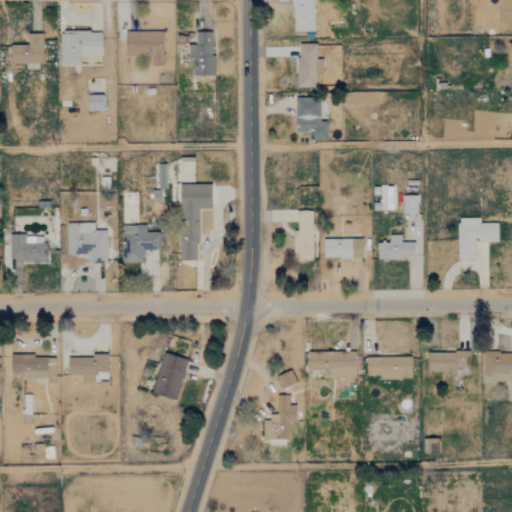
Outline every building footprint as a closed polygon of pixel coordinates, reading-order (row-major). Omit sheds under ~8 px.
[(292,0),(293,32),(314,31),(313,0),(292,0)] [(100,31),(59,32),(60,64),(79,64),(79,56),(101,56),(100,31)] [(214,76),(215,56),(212,56),(212,32),(196,31),(195,44),(190,44),(189,76),(214,76)] [(163,32),(125,32),(125,55),(150,55),(150,66),(163,66),(163,32)] [(42,63),(42,33),(27,34),(27,44),(10,45),(10,64),(42,63)] [(297,87),(316,88),(316,73),(323,73),(323,59),(316,59),(316,44),(297,44),(297,87)] [(103,111),(103,94),(87,94),(87,111),(103,111)] [(308,140),(327,140),(327,122),(319,121),(320,99),(295,98),(294,131),(308,132),(308,140)] [(166,189),(165,164),(157,164),(158,190),(166,189)] [(197,261),(198,209),(210,209),(210,185),(180,185),(180,261),(197,261)] [(380,210),(392,210),(391,187),(379,187),(380,210)] [(417,196),(402,196),(402,214),(417,214),(417,196)] [(312,211),(295,211),(295,261),(312,261),(312,211)] [(497,242),(497,223),(479,224),(479,218),(457,218),(458,260),(474,260),(474,243),(497,242)] [(106,230),(93,230),(94,224),(67,223),(66,255),(87,255),(87,263),(105,264),(106,230)] [(159,232),(146,232),(145,225),(121,226),(121,263),(143,263),(142,251),(159,250),(159,232)] [(45,261),(45,235),(9,236),(9,261),(45,261)] [(377,258),(414,259),(414,242),(400,242),(400,235),(388,235),(388,243),(377,243),(377,258)] [(322,259),(361,258),(361,239),(322,239),(322,259)] [(468,374),(469,352),(427,351),(427,373),(468,374)] [(355,377),(355,353),(307,352),(307,370),(327,371),(327,377),(355,377)] [(175,400),(187,360),(163,353),(151,393),(175,400)] [(511,353),(484,353),(484,382),(511,381),(511,353)] [(21,379),(46,379),(46,383),(55,384),(55,356),(11,356),(10,372),(21,373),(21,379)] [(107,372),(107,356),(67,357),(67,376),(81,376),(81,382),(94,382),(94,372),(107,372)] [(410,357),(366,357),(365,375),(378,375),(378,379),(410,379),(410,357)] [(281,390),(296,383),(290,370),(275,376),(281,390)] [(31,395),(23,395),(23,415),(30,415),(31,395)] [(296,406),(288,405),(288,395),(277,395),(277,415),(263,415),(262,439),(289,440),(289,423),(296,423),(296,406)]
